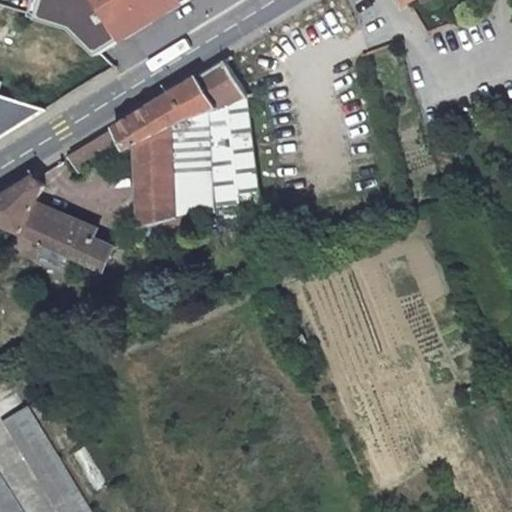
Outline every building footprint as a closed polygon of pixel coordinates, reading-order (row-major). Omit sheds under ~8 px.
[(102,0),(47,0),(43,15),(76,25),(102,52),(126,38),(102,0)] [(102,0),(126,38),(190,1),(189,0),(102,0)] [(181,218),(200,213),(213,209),(263,207),(254,139),(250,114),(248,98),(225,62),(202,76),(222,108),(176,127),(181,218)] [(202,76),(116,128),(125,148),(128,151),(176,127),(222,108),(202,76)] [(0,139),(47,109),(0,94),(0,139)] [(145,229),(149,241),(178,232),(174,220),(181,218),(176,127),(138,147),(141,184),(145,229)] [(116,128),(72,155),(83,172),(125,148),(116,128)] [(46,184),(37,176),(0,198),(0,224),(15,231),(34,211),(38,202),(46,184)] [(69,215),(38,202),(34,211),(65,224),(69,215)] [(34,211),(15,231),(20,233),(14,248),(38,258),(44,244),(72,257),(105,271),(116,247),(96,238),(65,224),(34,211)] [(100,228),(69,215),(65,224),(96,238),(100,228)] [(44,244),(38,258),(67,271),(72,257),(44,244)] [(89,511),(26,405),(3,419),(59,511),(89,511)] [(19,511),(0,480),(0,511),(19,511)]
